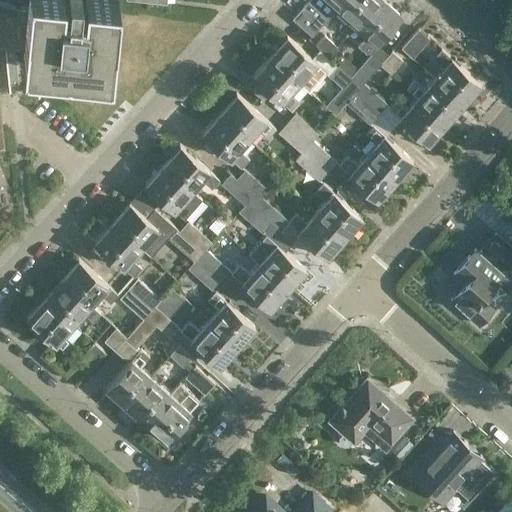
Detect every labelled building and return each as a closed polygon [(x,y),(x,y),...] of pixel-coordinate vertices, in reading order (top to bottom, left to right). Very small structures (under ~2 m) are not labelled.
[(61,0),(28,0),(28,7),(15,6),(6,2),(0,0),(0,147),(4,147),(0,106),(0,45),(4,46),(9,90),(10,90),(6,47),(24,46),(22,62),(24,63),(109,72),(110,72),(113,40),(114,40),(118,0),(84,0),(84,7),(79,7),(79,0),(66,0),(66,6),(61,5),(61,0)] [(342,0),(337,7),(348,17),(339,27),(347,34),(356,24),(377,0),(342,0)] [(387,0),(377,0),(356,24),(367,34),(358,44),(367,51),(375,42),(401,12),(387,0)] [(311,35),(322,23),(302,5),(292,17),(311,35)] [(412,57),(429,37),(418,27),(400,46),(412,57)] [(328,56),(337,45),(324,33),(314,44),(328,56)] [(288,34),(270,54),(300,80),(309,89),(327,70),(288,34)] [(375,42),(367,51),(369,53),(357,67),(344,55),(337,64),(361,84),(364,81),(380,63),(388,53),(375,42)] [(444,66),(434,77),(464,103),(481,83),(442,48),(434,57),(444,66)] [(391,49),(388,53),(380,63),(390,72),(402,59),(391,49)] [(300,80),(270,54),(253,73),(292,109),(300,100),(290,91),(300,80)] [(354,91),(361,84),(337,64),(328,74),(341,86),(325,104),(335,113),(345,101),(351,95),(354,91)] [(407,88),(417,96),(446,123),(464,103),(434,77),(424,88),(415,79),(407,88)] [(364,81),(361,84),(354,91),(378,112),(387,102),(364,81)] [(378,112),(354,91),(351,95),(345,101),(369,123),(378,112)] [(237,92),(219,111),(248,137),(258,126),(268,136),(276,127),(237,92)] [(429,142),(446,123),(417,96),(408,107),(398,98),(390,107),(429,142)] [(319,131),(295,110),(287,120),(310,141),(313,138),(319,131)] [(248,137),(219,111),(202,131),(241,166),(249,157),(239,148),(248,137)] [(310,141),(287,120),(277,131),(301,151),(303,148),(310,141)] [(376,142),(366,153),(395,179),(413,160),(374,125),(366,134),(376,142)] [(336,159),(313,138),(310,141),(303,148),(327,170),(336,159)] [(180,143),(162,163),(192,189),(201,178),(211,187),(219,178),(180,143)] [(327,170),(303,148),(301,151),(294,158),(318,180),(327,170)] [(378,199),(395,179),(366,153),(356,164),(347,155),(339,164),(378,199)] [(192,189),(162,163),(145,182),(185,217),(192,209),(182,200),(192,189)] [(244,167),(235,177),(253,193),(259,198),(262,195),(268,189),(244,167)] [(253,193),(235,177),(230,172),(221,182),(244,203),(246,200),(253,193)] [(325,199),(316,210),(345,236),(362,217),(323,182),(315,190),(325,199)] [(286,216),(262,195),(259,198),(253,193),(246,200),(270,221),(276,227),(286,216)] [(129,200),(112,220),(141,246),(151,255),(169,235),(129,200)] [(244,203),(238,210),(262,232),(270,221),(246,200),(244,203)] [(328,256),(345,236),(316,210),(306,221),(296,212),(288,221),(328,256)] [(211,240),(188,219),(179,228),(203,249),(205,247),(211,240)] [(141,246),(112,220),(94,239),(134,274),(141,265),(131,257),(141,246)] [(203,249),(179,228),(170,239),(193,260),(196,257),(203,249)] [(455,293),(450,298),(478,323),(511,285),(511,246),(496,232),(473,258),(469,255),(453,273),(460,279),(451,290),(455,293)] [(268,251),(259,262),(289,288),(306,269),(267,234),(259,243),(268,251)] [(229,268),(205,247),(203,249),(196,257),(220,278),(229,268)] [(79,257),(61,277),(91,303),(100,292),(110,300),(118,292),(79,257)] [(220,278),(196,257),(193,260),(187,266),(211,288),(220,278)] [(271,308),(289,288),(259,262),(249,273),(240,264),(232,273),(271,308)] [(137,276),(128,286),(152,307),(155,304),(161,297),(137,276)] [(91,303),(61,277),(44,296),(73,322),(83,312),(93,321),(101,312),(91,303)] [(152,307),(128,286),(119,296),(142,317),(145,314),(152,307)] [(218,309),(208,319),(238,346),(255,326),(216,291),(208,300),(218,309)] [(73,322),(44,296),(26,316),(66,351),(74,342),(64,333),(73,322)] [(178,325),(155,304),(152,307),(145,314),(156,324),(169,336),(178,325)] [(142,317),(126,335),(114,349),(128,362),(139,350),(135,346),(156,324),(145,314),(142,317)] [(220,365),(238,346),(208,319),(199,330),(189,321),(181,330),(220,365)] [(103,339),(114,349),(126,335),(115,326),(103,339)] [(88,372),(106,352),(94,342),(76,361),(88,372)] [(191,355),(178,343),(169,353),(182,365),(191,355)] [(106,386),(126,404),(152,375),(141,365),(150,355),(141,347),(139,350),(128,362),(106,386)] [(204,393),(214,381),(195,364),(184,375),(204,393)] [(161,365),(152,375),(126,404),(145,421),(180,382),(178,381),(170,391),(161,383),(170,373),(161,365)] [(332,417),(344,429),(340,433),(340,439),(345,442),(350,441),(354,437),(355,438),(371,420),(392,439),(413,416),(368,376),(332,417)] [(180,382),(145,421),(165,439),(200,400),(191,392),(190,392),(180,382)] [(471,497),(496,470),(481,457),(483,454),(455,429),(415,473),(443,499),(457,484),(471,497)] [(413,444),(403,435),(390,449),(399,458),(413,444)] [(324,511),(330,505),(313,489),(292,511),(287,511),(266,493),(249,511),(324,511)]
